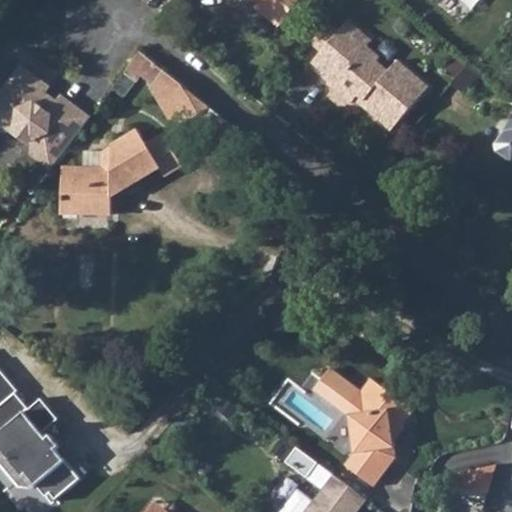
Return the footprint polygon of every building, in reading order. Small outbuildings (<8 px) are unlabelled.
[(256,0),(258,1),(253,7),(278,26),(298,0),(256,0)] [(353,100),(389,132),(427,88),(396,61),(387,71),(376,61),(379,58),(366,46),(370,42),(346,21),(310,64),(333,83),(329,87),(330,94),(342,105),(349,104),(353,100)] [(386,38),(376,50),(392,64),(402,52),(386,38)] [(138,53),(129,65),(139,73),(155,85),(157,82),(173,95),(174,94),(180,86),(162,71),(138,53)] [(469,63),(452,83),(463,92),(481,72),(469,63)] [(129,65),(111,89),(123,99),(136,83),(134,81),(138,75),(139,73),(129,65)] [(45,86),(19,66),(0,90),(0,129),(13,125),(29,137),(27,151),(39,160),(48,167),(85,117),(58,96),(51,105),(38,94),(45,86)] [(180,86),(174,94),(178,98),(199,114),(207,109),(208,108),(195,97),(180,86)] [(511,98),(510,97),(507,101),(511,105),(511,119),(494,143),(496,151),(509,161),(511,160),(511,98)] [(172,129),(162,134),(178,160),(188,155),(172,129)] [(102,170),(72,169),(63,169),(61,212),(111,215),(112,192),(139,178),(158,168),(163,176),(181,166),(178,160),(162,134),(156,138),(146,143),(138,130),(121,140),(103,151),(103,155),(102,170)] [(73,155),(72,169),(102,170),(103,155),(73,155)] [(48,167),(39,160),(31,170),(28,168),(17,183),(30,192),(48,167)] [(0,405),(2,408),(19,394),(24,390),(0,360),(0,405)] [(345,465),(374,487),(396,458),(392,432),(398,423),(402,426),(413,412),(370,380),(348,409),(354,453),(345,465)] [(52,496),(57,502),(83,481),(59,452),(63,448),(53,437),(49,440),(46,435),(62,421),(45,400),(33,410),(19,394),(2,408),(0,409),(0,445),(10,459),(2,465),(18,484),(29,476),(47,499),(52,496)] [(333,474),(332,477),(365,502),(366,499),(333,474)] [(357,511),(365,502),(332,477),(305,511),(357,511)]
